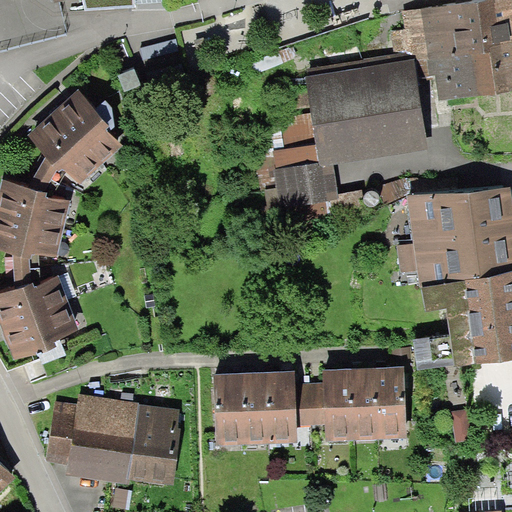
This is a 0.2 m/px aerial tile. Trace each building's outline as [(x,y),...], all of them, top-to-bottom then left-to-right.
[(511,0),(472,0),(402,10),(405,29),(391,31),(394,54),(413,51),(417,78),(435,76),(439,101),(511,90),(511,0)] [(176,38),(140,48),(149,83),(186,73),(176,38)] [(394,54),(307,68),(308,76),(305,76),(306,84),(309,106),(310,113),(316,144),(318,162),(319,166),(333,164),(428,149),(417,78),(413,51),(394,54)] [(134,68),(118,75),(126,92),(142,85),(134,68)] [(306,84),(281,88),(285,110),(309,106),(306,84)] [(96,109),(78,90),(27,137),(46,157),(57,170),(58,171),(63,167),(79,184),(122,146),(109,132),(106,129),(110,125),(96,109)] [(105,100),(96,109),(110,125),(106,129),(109,132),(116,126),(112,108),(105,100)] [(282,131),(285,149),(316,144),(310,113),(280,118),(282,131)] [(285,149),(282,131),(251,135),(260,191),(276,188),(273,169),(277,169),(274,150),(285,149)] [(161,139),(163,160),(186,157),(184,137),(161,139)] [(274,150),(277,169),(318,162),(316,144),(285,149),(274,150)] [(57,170),(46,157),(28,186),(44,190),(57,170)] [(338,195),(333,164),(319,166),(318,162),(277,169),(273,169),(276,188),(280,209),(295,206),(326,201),(339,199),(338,195)] [(384,204),(414,191),(407,175),(377,188),(384,204)] [(56,257),(70,201),(46,195),(47,191),(44,190),(28,186),(2,180),(0,186),(0,249),(13,253),(29,257),(31,258),(33,251),(56,257)] [(511,191),(511,185),(408,197),(415,243),(419,271),(421,284),(511,273),(511,191)] [(254,213),(280,209),(276,188),(260,191),(251,192),(254,213)] [(362,190),(338,195),(339,199),(326,201),(329,218),(366,212),(362,190)] [(326,201),(295,206),(297,223),(329,218),(326,201)] [(401,274),(419,271),(415,243),(396,245),(401,274)] [(31,283),(29,257),(13,253),(16,289),(31,283)] [(69,273),(59,277),(68,299),(77,296),(69,273)] [(511,273),(421,284),(424,312),(447,309),(455,367),(511,359),(511,273)] [(16,289),(0,295),(0,323),(14,361),(37,353),(42,351),(42,352),(58,347),(55,340),(60,338),(80,331),(68,299),(59,277),(35,286),(34,282),(31,283),(16,289)] [(66,355),(60,338),(55,340),(58,347),(42,352),(42,351),(37,353),(42,364),(66,355)] [(404,366),(377,367),(379,440),(407,439),(404,366)] [(379,440),(377,367),(350,368),(352,441),(379,440)] [(352,441),(350,368),(322,369),(322,383),(324,425),(325,442),(352,441)] [(295,371),(268,372),(270,444),(298,443),(297,426),(295,384),(295,371)] [(268,372),(240,373),(243,445),(270,444),(268,372)] [(240,373),(213,374),(216,446),(243,445),(240,373)] [(322,383),(295,384),(297,426),(324,425),(322,383)] [(122,392),(121,400),(133,401),(134,393),(122,392)] [(121,400),(79,394),(77,404),(55,400),(46,461),(68,464),(66,474),(128,483),(129,480),(173,486),(182,428),(178,428),(180,409),(139,403),(139,402),(133,401),(121,400)] [(469,409),(450,411),(455,444),(474,441),(469,409)] [(0,492),(15,478),(0,462),(0,492)] [(128,489),(116,487),(113,509),(125,511),(128,489)]
